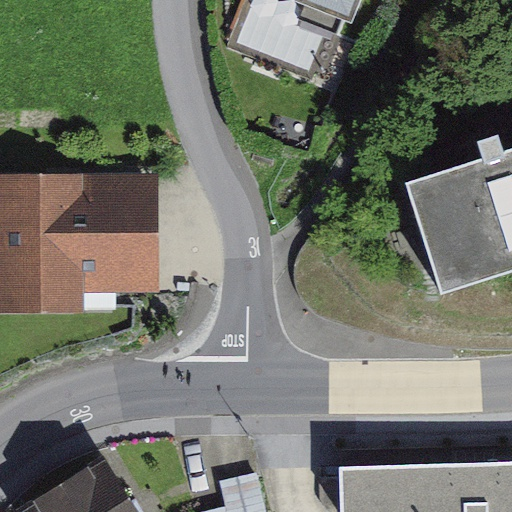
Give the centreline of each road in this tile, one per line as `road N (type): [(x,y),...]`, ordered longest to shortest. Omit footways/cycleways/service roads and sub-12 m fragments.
road 1 (residential): [(259,375),(258,252),(186,25),(186,0)]
road 2 (tertiary): [(0,458),(104,398),(184,379),(259,375)]
road 3 (tertiary): [(259,375),(511,386)]
